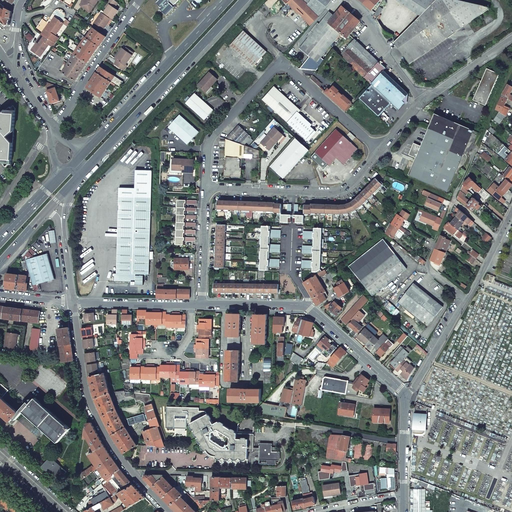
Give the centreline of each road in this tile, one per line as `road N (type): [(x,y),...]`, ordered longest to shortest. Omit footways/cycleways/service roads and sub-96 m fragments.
road 1 (residential): [(206,187),(207,144),(280,61),(381,150)]
road 2 (residential): [(511,65),(425,265),(467,298)]
road 3 (residential): [(168,511),(114,450),(92,409),(72,302)]
road 4 (secondary): [(84,169),(246,0)]
road 5 (residential): [(381,150),(334,192),(206,187)]
road 6 (secondary): [(227,0),(99,138)]
road 7 (residential): [(53,130),(139,0)]
road 8 (residential): [(307,307),(406,396)]
road 9 (unknown): [(404,441),(291,423),(281,436)]
road 10 (unclassified): [(348,0),(422,100)]
